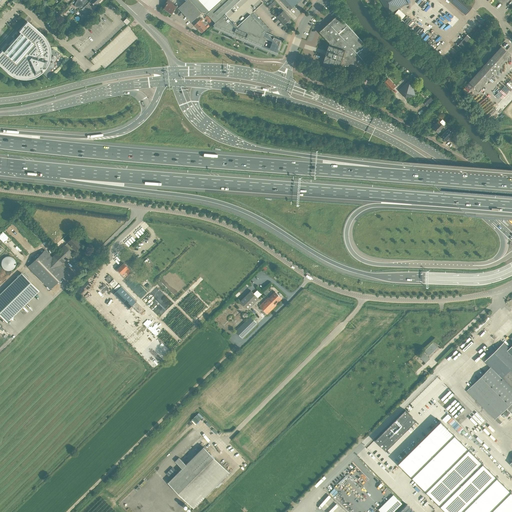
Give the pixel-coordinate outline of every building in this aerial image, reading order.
[(77,0),(75,4),(75,5),(75,6),(76,7),(77,7),(78,7),(79,8),(84,4),(83,3),(85,0),(77,0)] [(84,7),(81,10),(87,17),(94,11),(90,7),(93,4),(94,6),(100,0),(90,0),(90,1),(87,4),(84,7)] [(178,6),(174,3),(177,0),(176,0),(167,0),(165,3),(166,4),(164,8),(172,14),(178,6)] [(219,0),(191,0),(191,1),(192,2),(181,10),(191,22),(204,10),(206,13),(219,0)] [(251,14),(263,2),(261,0),(221,0),(207,13),(215,23),(215,24),(214,25),(276,52),(281,40),(274,37),(275,36),(267,33),(265,31),(265,30),(251,14)] [(280,0),(290,10),(300,0),(280,0)] [(407,3),(405,0),(381,0),(382,1),(386,7),(390,13),(407,3)] [(448,0),(465,15),(472,7),(464,0),(448,0)] [(393,16),(399,22),(405,15),(399,9),(393,16)] [(283,10),(277,16),(284,24),(291,18),(283,10)] [(350,75),(355,70),(357,72),(375,55),(338,15),(320,32),(330,43),(322,67),(350,75)] [(198,29),(206,22),(202,18),(195,25),(198,29)] [(0,51),(0,65),(7,72),(9,74),(11,75),(13,76),(16,77),(18,78),(20,78),(22,79),(24,79),(26,79),(29,78),(31,78),(33,77),(35,76),(37,75),(39,74),(41,73),(42,71),(44,70),(45,68),(46,66),(47,64),(48,62),(49,60),(49,58),(50,56),(50,53),(50,51),(50,49),(49,47),(48,45),(48,43),(47,41),(46,39),(44,37),(43,35),(41,34),(27,21),(18,31),(20,32),(15,39),(14,38),(13,38),(14,39),(9,45),(8,44),(9,45),(3,52),(2,50),(0,51)] [(209,26),(206,22),(198,29),(202,32),(209,26)] [(478,91),(511,55),(501,46),(469,82),(478,91)] [(388,79),(384,83),(391,91),(395,86),(388,79)] [(370,88),(373,90),(374,87),(376,88),(378,85),(367,80),(365,83),(371,86),(371,88),(370,88)] [(412,85),(408,81),(398,90),(405,98),(415,95),(412,85)] [(435,102),(431,97),(424,103),(428,108),(435,102)] [(447,122),(446,123),(443,119),(440,122),(439,121),(432,127),(437,133),(443,127),(445,129),(449,125),(447,122)] [(449,128),(441,136),(446,141),(452,135),(454,137),(458,133),(453,129),(452,129),(451,130),(449,128)] [(81,245),(73,237),(67,242),(67,243),(65,245),(64,245),(52,257),(25,230),(7,249),(48,291),(69,270),(62,263),(72,253),(74,250),(75,251),(81,245)] [(75,255),(73,257),(80,265),(82,263),(75,255)] [(129,268),(124,263),(117,269),(123,274),(125,271),(129,275),(132,272),(129,268)] [(0,293),(0,315),(7,322),(39,291),(21,273),(0,293)] [(113,294),(129,309),(137,301),(121,286),(113,294)] [(240,302),(247,310),(259,298),(251,291),(240,302)] [(268,297),(259,306),(267,314),(276,305),(282,298),(275,292),(269,298),(268,297)] [(235,331),(242,339),(258,324),(250,316),(235,331)] [(490,367),(466,391),(495,420),(495,419),(500,424),(502,422),(497,417),(506,408),(511,413),(511,336),(510,338),(511,339),(511,345),(509,348),(511,350),(511,372),(504,380),(490,367)] [(429,356),(438,347),(433,342),(424,351),(429,356)] [(504,380),(511,372),(511,350),(509,348),(504,342),(485,361),(490,367),(504,380)] [(419,356),(425,363),(430,359),(424,352),(419,356)] [(405,410),(375,440),(385,451),(416,421),(405,410)] [(511,511),(511,492),(440,421),(398,464),(431,497),(446,511),(511,511)] [(193,508),(229,472),(203,447),(185,464),(179,458),(175,461),(182,468),(167,482),(193,508)] [(393,495),(379,509),(381,511),(392,511),(402,503),(393,495)]
